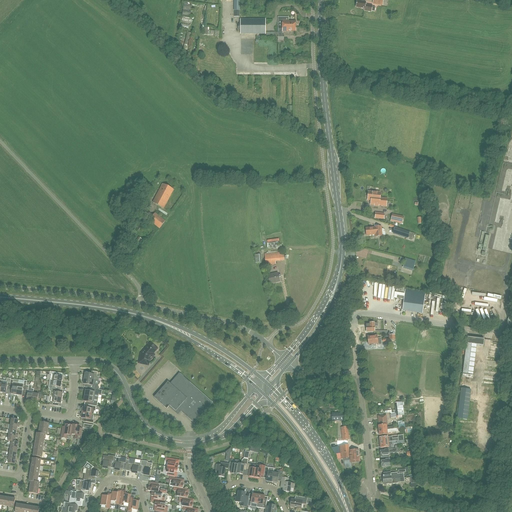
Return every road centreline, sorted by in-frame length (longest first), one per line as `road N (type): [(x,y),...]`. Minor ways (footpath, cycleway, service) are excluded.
road 1 (secondary): [(333,292),(341,234),(321,0)]
road 2 (unclassified): [(141,303),(138,285),(0,141)]
road 3 (unclassified): [(357,373),(354,315),(511,334)]
road 4 (primary): [(167,324),(102,307),(0,297)]
road 5 (tertiary): [(73,361),(115,370),(151,431),(189,442)]
road 6 (primary): [(350,511),(315,439),(270,386)]
road 7 (primary): [(262,394),(306,444),(345,511)]
road 8 (unclassified): [(141,303),(0,286)]
road 9 (unclassified): [(265,343),(229,323),(141,303)]
road 10 (residential): [(368,494),(357,373)]
